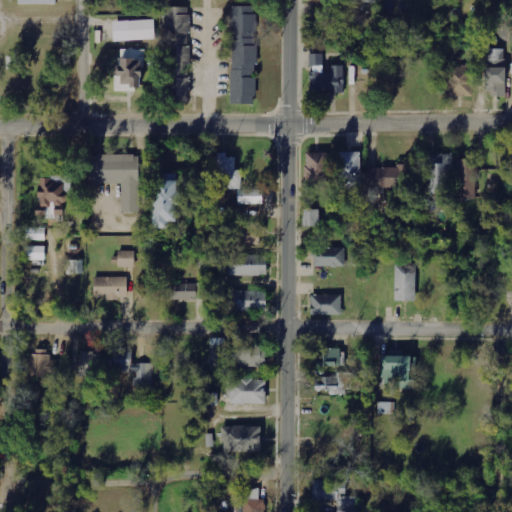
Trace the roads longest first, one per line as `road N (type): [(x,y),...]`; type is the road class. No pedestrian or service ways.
road 1 (residential): [(511,123),(0,128)]
road 2 (tertiary): [(283,511),(287,0)]
road 3 (residential): [(511,330),(0,329)]
road 4 (residential): [(4,511),(2,129)]
road 5 (residential): [(76,129),(74,0)]
